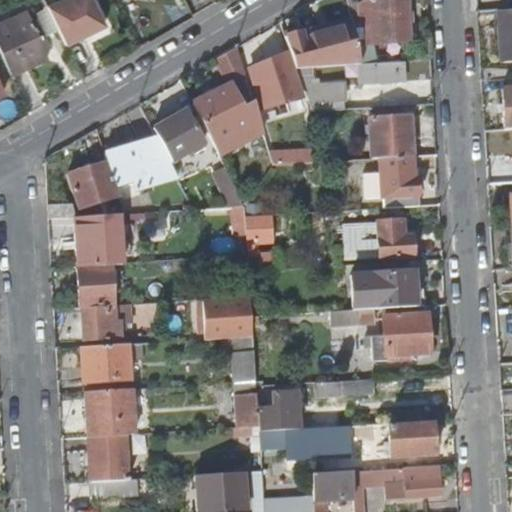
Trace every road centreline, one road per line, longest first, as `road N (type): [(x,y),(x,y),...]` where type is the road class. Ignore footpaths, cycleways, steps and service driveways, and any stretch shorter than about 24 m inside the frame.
road 1 (residential): [(450,0),(481,511)]
road 2 (residential): [(35,511),(14,147)]
road 3 (residential): [(270,0),(14,147)]
